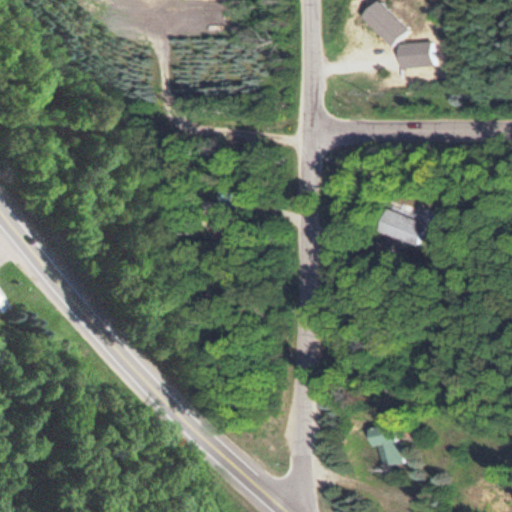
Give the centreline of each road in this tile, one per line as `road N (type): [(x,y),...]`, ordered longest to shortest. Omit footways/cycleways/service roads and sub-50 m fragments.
road 1 (residential): [(305,511),(316,0)]
road 2 (primary): [(291,511),(150,381),(0,206)]
road 3 (residential): [(511,129),(312,127)]
